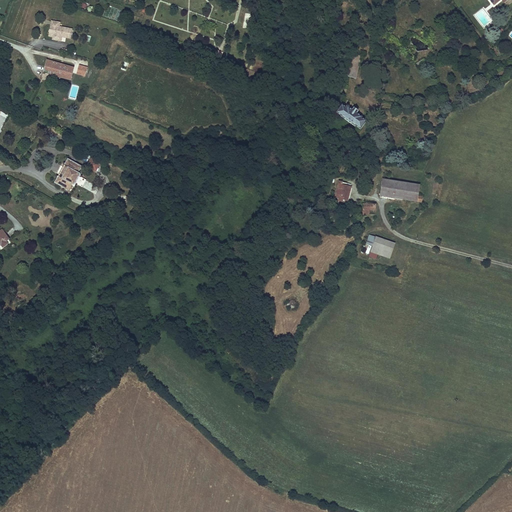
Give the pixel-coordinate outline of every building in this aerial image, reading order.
[(481,11),(476,15),(484,25),(489,21),(481,11)] [(71,39),(72,29),(59,27),(51,25),(49,36),(53,37),(53,38),(54,40),(57,40),(59,39),(59,36),(62,37),(71,39)] [(358,69),(361,57),(352,55),(349,67),(358,69)] [(71,80),(73,71),(74,68),(47,60),(43,73),(71,80)] [(129,70),(132,63),(125,60),(122,67),(123,68),(129,70)] [(79,66),(77,74),(86,77),(88,68),(79,66)] [(355,78),(358,69),(349,67),(347,76),(355,78)] [(362,117),(356,114),(358,111),(354,108),(352,111),(348,107),(347,108),(342,105),(337,113),(342,116),(341,117),(355,127),(362,117)] [(2,112),(0,116),(0,124),(3,126),(8,115),(2,112)] [(101,163),(91,158),(86,167),(96,172),(101,163)] [(74,185),(80,174),(78,173),(82,167),(68,159),(64,166),(68,168),(62,178),(58,176),(55,183),(69,190),(72,184),(74,185)] [(62,178),(68,168),(64,166),(58,176),(62,178)] [(404,199),(407,183),(383,179),(380,196),(393,198),(394,197),(404,199)] [(348,200),(351,188),(350,188),(346,187),(347,184),(347,183),(339,181),(335,197),(337,197),(345,200),(348,200)] [(418,196),(420,185),(407,183),(404,199),(404,200),(422,203),(423,197),(418,196)] [(376,210),(376,204),(363,204),(363,214),(369,214),(369,210),(376,210)] [(390,259),(395,244),(376,237),(373,244),(371,252),(378,254),(390,259)]
